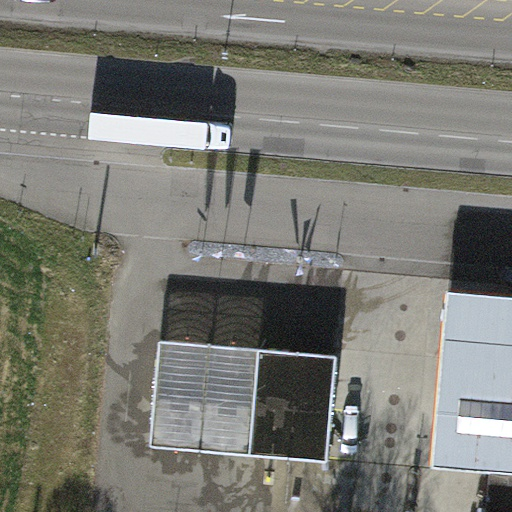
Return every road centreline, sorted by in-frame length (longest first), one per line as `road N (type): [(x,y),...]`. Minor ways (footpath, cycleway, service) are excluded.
road 1 (primary): [(0,95),(511,137)]
road 2 (primary): [(511,40),(32,0)]
